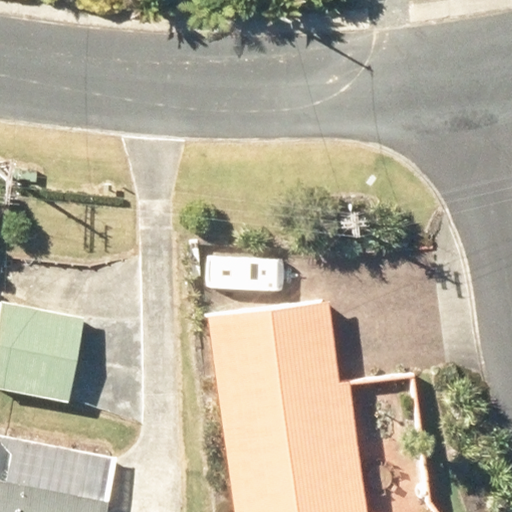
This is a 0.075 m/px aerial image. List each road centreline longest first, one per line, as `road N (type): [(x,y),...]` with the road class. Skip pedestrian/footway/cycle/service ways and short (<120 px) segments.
road 1 (residential): [(460,38),(237,58),(0,16)]
road 2 (residential): [(511,323),(460,38)]
